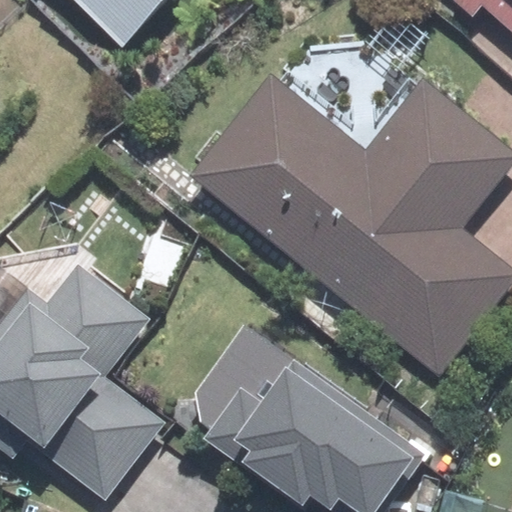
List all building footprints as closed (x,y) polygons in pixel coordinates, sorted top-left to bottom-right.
[(72,0),(124,56),(185,0),(72,0)] [(511,0),(474,0),(511,32),(511,0)] [(277,91),(199,193),(443,381),(511,290),(511,273),(464,237),(511,173),(511,150),(424,83),(365,159),(277,91)] [(30,238),(0,280),(0,458),(17,471),(34,447),(112,503),(168,424),(108,381),(150,323),(30,238)] [(394,511),(433,461),(254,327),(194,408),(221,429),(205,450),(286,511),(317,511),(321,507),(328,511),(346,511),(350,508),(355,511),(394,511)]
